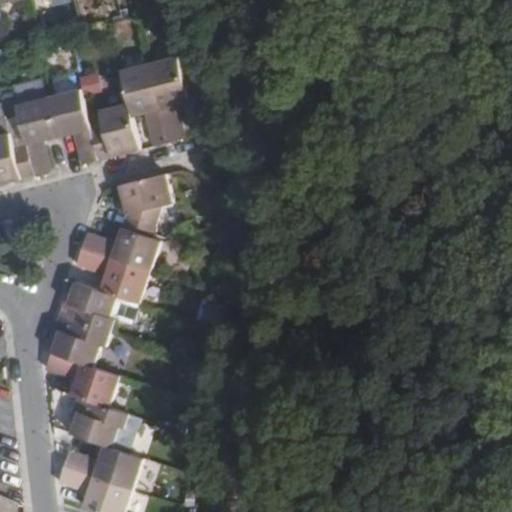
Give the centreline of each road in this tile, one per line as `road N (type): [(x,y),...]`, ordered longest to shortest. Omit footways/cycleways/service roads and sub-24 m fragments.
road 1 (track): [(237,511),(253,411),(262,237),(256,140),(232,0)]
road 2 (residential): [(26,318),(45,302),(59,264),(72,191),(0,205)]
road 3 (residential): [(26,318),(46,511)]
